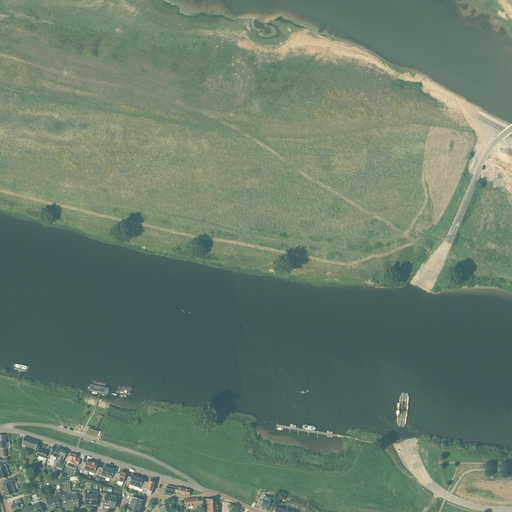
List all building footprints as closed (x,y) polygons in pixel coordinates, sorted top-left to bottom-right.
[(90,384),(89,390),(107,394),(108,388),(90,384)] [(38,442),(24,437),(22,445),(35,450),(38,442)] [(59,455),(61,450),(52,447),(51,452),(48,459),(55,462),(57,455),(59,455)] [(46,453),(38,450),(36,456),(44,459),(40,470),(43,471),(45,467),(44,466),(47,459),(44,459),(46,453)] [(55,466),(55,467),(62,470),(65,461),(63,460),(64,458),(65,457),(66,452),(61,450),(59,455),(56,463),(55,466)] [(65,461),(67,462),(77,466),(78,465),(80,460),(76,459),(77,456),(73,455),(72,454),(70,453),(69,457),(67,456),(65,461)] [(88,472),(91,463),(86,462),(85,465),(81,464),(80,470),(83,471),(88,472)] [(94,475),(97,476),(99,469),(96,468),(97,465),(96,465),(96,464),(92,463),(92,464),(91,463),(88,472),(94,474),(94,475)] [(99,469),(97,476),(100,477),(100,476),(106,478),(109,468),(105,467),(105,468),(103,467),(102,470),(99,469)] [(111,480),(114,481),(116,475),(113,474),(114,471),(112,470),(112,469),(109,468),(106,478),(111,479),(111,480)] [(116,475),(114,481),(117,482),(117,481),(123,483),(126,474),(120,472),(119,476),(116,475)] [(134,487),(137,478),(137,477),(133,476),(133,477),(131,476),(130,479),(127,478),(125,485),(129,486),(129,485),(134,487)] [(140,497),(141,497),(145,484),(141,483),(143,480),(141,479),(142,478),(138,477),(138,478),(137,478),(134,487),(140,488),(140,489),(142,490),(140,497)] [(16,493),(12,480),(3,483),(4,486),(2,487),(6,497),(16,493)] [(145,484),(141,497),(143,498),(145,494),(150,496),(154,483),(149,482),(148,485),(145,484)] [(171,493),(172,494),(173,491),(175,491),(175,488),(167,486),(165,491),(164,490),(163,494),(165,495),(171,496),(171,493)] [(176,487),(175,488),(175,491),(173,491),(172,494),(174,494),(175,493),(188,496),(190,491),(176,487)] [(71,496),(72,507),(78,506),(78,500),(81,500),(81,493),(77,493),(77,492),(71,492),(71,496)] [(81,493),(81,500),(85,500),(85,506),(91,506),(91,495),(85,495),(85,492),(81,493)] [(97,500),(100,501),(101,493),(97,493),(97,495),(91,495),(91,506),(97,506),(97,500)] [(103,507),(109,508),(111,497),(107,496),(107,494),(101,493),(100,501),(104,501),(103,507)] [(61,495),(62,502),(66,502),(66,507),(72,507),(71,496),(65,497),(65,494),(61,495)] [(62,502),(61,495),(55,496),(56,499),(52,500),(54,510),(60,508),(59,503),(62,502)] [(126,510),(125,511),(139,511),(142,501),(143,499),(132,495),(132,498),(130,497),(126,509),(126,510)] [(260,504),(258,509),(265,511),(266,511),(267,511),(268,508),(270,503),(269,503),(270,501),(271,498),(264,495),(263,498),(262,500),(261,500),(260,504)] [(111,497),(109,508),(115,509),(116,503),(119,504),(120,497),(116,496),(116,498),(111,497)] [(41,500),(44,507),(47,506),(49,511),(54,510),(52,500),(46,501),(45,499),(41,500)] [(188,500),(184,501),(186,508),(187,509),(196,507),(196,506),(202,505),(203,505),(202,499),(198,499),(191,499),(189,500),(188,500)] [(33,506),(35,511),(41,511),(40,508),(44,507),(41,500),(37,501),(37,500),(32,502),(33,506)] [(217,501),(207,500),(207,505),(207,511),(217,511),(217,506),(217,501)]
